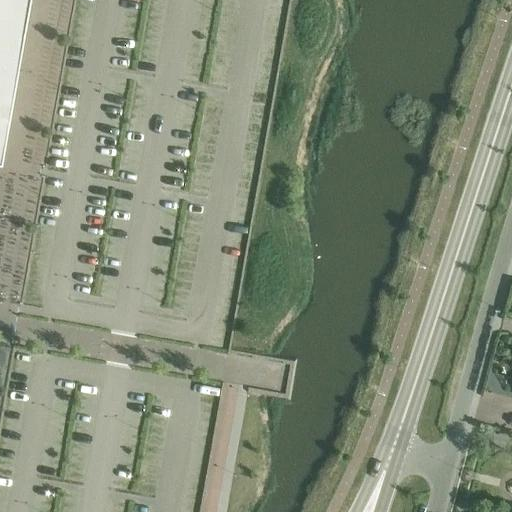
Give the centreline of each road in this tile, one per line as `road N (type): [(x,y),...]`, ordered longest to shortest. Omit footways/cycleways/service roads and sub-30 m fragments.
road 1 (secondary): [(511,77),(390,450)]
road 2 (residential): [(444,468),(511,241)]
